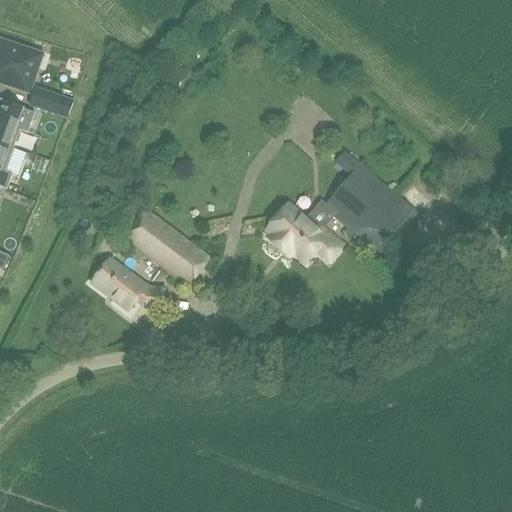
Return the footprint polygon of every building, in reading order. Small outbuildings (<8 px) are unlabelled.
[(37,68),(29,65),(33,52),(0,41),(0,83),(29,93),(37,68)] [(57,115),(62,100),(35,91),(30,106),(57,115)] [(0,143),(14,149),(20,131),(27,134),(35,114),(9,104),(4,118),(0,116),(0,143)] [(14,149),(0,143),(0,187),(7,190),(13,175),(5,172),(14,149)] [(417,214),(360,166),(324,208),(381,256),(417,214)] [(315,227),(289,205),(268,229),(272,233),(269,238),(281,248),(285,244),(307,262),(317,250),(329,260),(343,244),(319,223),(315,227)] [(191,288),(213,259),(147,210),(125,239),(191,288)] [(148,288),(110,260),(93,283),(130,311),(138,302),(152,311),(165,313),(168,289),(148,288)]
